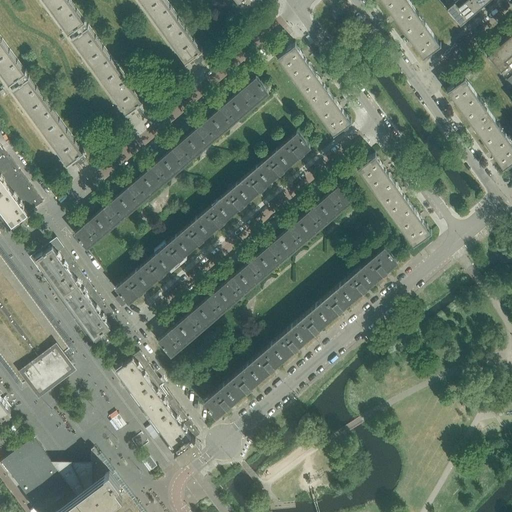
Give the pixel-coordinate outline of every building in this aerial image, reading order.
[(146,104),(85,19),(71,0),(47,0),(54,10),(69,30),(68,30),(69,31),(73,28),(76,32),(72,35),(72,36),(73,36),(88,57),(116,95),(127,110),(126,110),(127,111),(131,108),(135,112),(146,104)] [(206,53),(167,0),(143,0),(163,27),(186,59),(185,59),(186,60),(191,57),(194,62),(206,53)] [(239,0),(245,7),(244,8),(245,9),(255,2),(256,2),(258,0),(239,0)] [(421,16),(408,0),(389,0),(386,2),(405,28),(421,16)] [(468,17),(454,0),(446,7),(460,23),(468,17)] [(475,10),(466,0),(454,0),(468,17),(475,10)] [(483,4),(479,0),(466,0),(475,10),(483,4)] [(439,42),(421,16),(405,28),(423,53),(422,54),(423,55),(427,52),(427,53),(431,50),(431,49),(441,42),(440,41),(439,42)] [(87,155),(29,74),(0,34),(0,67),(10,81),(9,81),(9,82),(14,79),(17,83),(12,86),(13,87),(14,86),(33,113),(67,160),(66,161),(67,162),(72,158),(75,163),(87,155)] [(511,38),(509,35),(502,41),(511,52),(511,38)] [(313,67),(295,43),(296,42),(295,41),(292,44),(291,43),(287,46),(288,47),(277,54),(278,55),(279,54),(297,79),(304,74),(313,67)] [(511,60),(511,52),(502,41),(494,47),(508,64),(511,60)] [(508,64),(494,47),(487,54),(501,70),(508,64)] [(332,93),(324,83),(313,67),(304,74),(297,79),(316,105),(332,93)] [(245,111),(269,90),(256,75),(256,76),(246,84),(245,83),(245,84),(244,82),(240,86),(241,87),(241,88),(232,96),(245,111)] [(483,102),(465,77),(465,76),(465,75),(455,82),(454,81),(450,84),(451,85),(447,88),(447,89),(448,88),(467,113),(483,102)] [(348,121),(352,119),(351,118),(350,119),(332,93),(316,105),(331,126),(334,130),(333,131),(334,132),(344,124),(344,125),(348,122),(348,121)] [(224,128),(245,111),(232,96),(226,101),(225,100),(225,101),(224,99),(220,103),(221,104),(221,105),(212,113),(224,128)] [(501,127),(494,117),(483,102),(467,113),(485,139),(501,127)] [(200,149),(224,128),(212,113),(202,122),(201,121),(200,120),(196,123),(197,125),(196,125),(197,126),(188,134),(200,149)] [(511,141),(501,127),(485,139),(504,164),(502,165),(503,166),(507,163),(508,164),(511,161),(511,160),(511,159),(511,141)] [(310,145),(297,130),(277,147),(290,162),(299,154),(300,155),(300,154),(302,155),(305,152),(304,151),(305,151),(304,150),(310,145)] [(176,170),(200,149),(188,134),(178,142),(177,141),(177,142),(176,141),(172,144),(173,145),(173,146),(173,147),(173,146),(164,155),(176,170)] [(0,174),(15,163),(0,142),(0,174)] [(290,162),(277,147),(257,164),(270,179),(279,171),(280,172),(282,173),(285,169),(284,168),(285,168),(284,167),(290,162)] [(393,178),(383,164),(375,153),(376,152),(375,152),(372,154),(371,153),(367,156),(368,157),(357,165),(358,165),(359,165),(377,190),(393,178)] [(156,187),(176,170),(164,155),(158,160),(157,159),(156,159),(155,158),(152,161),(153,163),(152,163),(153,164),(143,172),(156,187)] [(0,191),(23,174),(15,163),(0,174),(0,191)] [(270,179),(257,164),(237,182),(249,197),(259,188),(260,189),(261,190),(265,187),(264,185),(265,185),(264,184),(270,179)] [(132,208),(156,187),(143,172),(134,180),(133,179),(132,180),(131,179),(128,182),(129,183),(128,183),(129,184),(119,193),(132,208)] [(19,197),(33,187),(23,174),(0,191),(0,207),(9,201),(12,205),(21,199),(19,197)] [(412,204),(401,189),(393,178),(377,190),(396,215),(412,204)] [(249,197),(237,182),(217,199),(230,214),(239,206),(239,205),(240,206),(241,207),(245,204),(244,203),(245,202),(244,201),(249,197)] [(333,214),(353,197),(340,182),(340,183),(334,187),(334,188),(333,187),(332,186),(330,188),(328,189),(329,190),(329,191),(329,192),(320,200),(333,214)] [(33,207),(35,206),(43,200),(33,187),(19,197),(21,199),(12,205),(0,214),(11,230),(36,211),(33,207)] [(108,228),(132,208),(119,193),(110,201),(109,200),(108,200),(107,199),(104,202),(105,204),(104,204),(105,205),(95,213),(108,228)] [(230,214),(217,199),(196,216),(209,231),(219,223),(220,224),(220,223),(221,224),(225,221),(224,220),(224,219),(224,218),(224,219),(230,214)] [(313,231),(333,214),(320,200),(314,204),(314,205),(313,204),(312,203),(308,206),(309,207),(309,208),(309,209),(300,216),(313,231)] [(430,229),(420,215),(412,204),(396,215),(414,241),(413,241),(414,242),(432,229),(431,228),(430,229)] [(87,246),(108,228),(95,213),(90,218),(89,218),(89,217),(88,218),(87,216),(84,220),(85,221),(84,221),(85,222),(75,231),(87,246)] [(209,231),(196,216),(177,233),(190,248),(199,240),(198,240),(199,240),(199,241),(200,241),(201,242),(205,239),(204,237),(203,236),(204,236),(209,231)] [(292,249),(313,231),(300,216),(294,222),(293,221),(292,220),(288,223),(289,225),(289,226),(279,234),(292,249)] [(190,248),(177,233),(157,251),(169,265),(178,258),(179,257),(179,258),(180,258),(181,259),(185,256),(184,255),(184,254),(183,253),(184,253),(190,248)] [(272,266),(292,249),(279,234),(274,239),(273,238),(273,239),(272,237),(268,241),(269,242),(268,242),(269,243),(260,251),(272,266)] [(78,266),(68,252),(58,238),(42,249),(33,255),(42,267),(44,267),(50,274),(48,276),(54,284),(78,266)] [(398,258),(391,250),(385,243),(360,264),(373,279),(383,271),(384,272),(384,271),(385,273),(389,269),(388,268),(387,267),(388,267),(397,259),(398,258)] [(169,265),(157,251),(136,268),(149,283),(158,275),(159,274),(159,275),(160,275),(161,276),(165,273),(164,272),(164,271),(163,270),(164,270),(169,265)] [(252,284),(272,266),(260,251),(254,256),(253,255),(253,256),(252,255),(248,258),(249,260),(250,261),(249,261),(240,269),(252,284)] [(0,293),(20,279),(7,261),(0,266),(0,293)] [(373,279),(360,264),(340,281),(353,296),(363,288),(364,289),(364,288),(365,290),(369,286),(368,285),(367,284),(368,284),(373,279)] [(73,310),(97,292),(78,266),(54,284),(60,292),(62,291),(69,301),(67,302),(73,310)] [(149,283),(136,268),(116,286),(121,292),(116,297),(122,305),(128,300),(129,301),(129,300),(138,292),(139,292),(139,293),(140,292),(141,293),(145,290),(144,289),(143,288),(144,287),(144,288),(149,283)] [(232,301),(252,284),(240,269),(234,274),(233,274),(233,273),(232,273),(231,272),(227,275),(228,276),(228,277),(229,278),(228,278),(219,286),(232,301)] [(33,297),(20,279),(0,293),(0,300),(1,302),(10,314),(18,308),(33,297)] [(353,296),(340,281),(317,302),(329,317),(339,309),(339,308),(340,309),(341,310),(345,307),(344,306),(344,305),(343,304),(344,304),(353,296)] [(212,318),(232,301),(219,286),(214,291),(213,291),(213,290),(212,291),(211,289),(207,293),(208,294),(209,295),(208,295),(199,303),(212,318)] [(117,319),(107,305),(97,292),(73,310),(79,318),(81,318),(87,325),(85,327),(94,339),(103,332),(102,331),(117,319)] [(42,309),(33,297),(18,308),(27,320),(42,309)] [(0,321),(10,314),(1,302),(0,302),(0,321)] [(329,317),(317,302),(292,323),(304,338),(315,329),(315,330),(316,330),(317,331),(319,329),(321,328),(320,326),(319,325),(320,325),(329,317)] [(192,335),(210,320),(212,318),(199,303),(194,308),(193,308),(193,307),(192,308),(191,306),(187,310),(188,311),(189,312),(188,312),(179,320),(192,335)] [(48,348),(36,332),(27,320),(18,308),(10,314),(0,321),(0,324),(8,335),(0,340),(0,351),(23,381),(29,376),(22,368),(48,348)] [(51,321),(42,309),(27,320),(36,332),(51,321)] [(171,353),(192,335),(179,320),(173,325),(174,325),(173,325),(173,324),(172,325),(171,324),(167,327),(168,328),(169,329),(159,337),(158,338),(171,353)] [(70,346),(51,321),(36,332),(48,348),(56,342),(63,351),(69,346),(70,346)] [(304,338),(292,323),(272,340),(285,355),(294,347),(294,346),(295,347),(296,347),(297,348),(300,345),(299,344),(300,343),(299,342),(304,338)] [(285,355),(272,340),(248,361),(261,376),(270,367),(271,368),(272,368),(273,369),(276,365),(275,364),(276,364),(275,363),(285,355)] [(71,362),(63,351),(56,342),(48,348),(63,368),(71,362)] [(63,368),(48,348),(22,368),(29,376),(30,377),(37,387),(63,368)] [(200,433),(169,390),(139,350),(132,355),(130,354),(114,366),(123,378),(125,377),(128,383),(127,384),(140,402),(142,402),(147,408),(146,410),(154,421),(160,429),(162,428),(167,435),(165,437),(172,447),(174,446),(177,449),(174,451),(182,461),(202,444),(198,440),(195,436),(200,433)] [(261,376),(248,361),(224,381),(237,396),(246,388),(247,388),(248,388),(249,389),(252,386),(251,385),(252,384),(251,384),(251,383),(261,376)] [(237,396),(224,381),(203,399),(216,414),(217,413),(226,405),(227,406),(228,405),(229,406),(232,403),(231,402),(232,402),(231,401),(237,396)] [(4,416),(11,410),(10,409),(11,408),(12,407),(4,397),(3,398),(2,396),(0,397),(0,416),(3,414),(4,416)] [(126,423),(119,413),(114,417),(121,426),(126,423)] [(98,511),(127,490),(123,483),(120,480),(117,476),(113,471),(111,467),(108,464),(99,451),(94,445),(91,447),(91,457),(91,466),(90,466),(85,466),(79,466),(70,465),(57,466),(46,451),(44,452),(39,446),(41,444),(34,434),(0,459),(0,461),(7,470),(9,468),(41,511),(98,511)] [(157,464),(150,454),(145,458),(152,468),(157,464)] [(144,511),(129,492),(127,490),(98,511),(144,511)]
